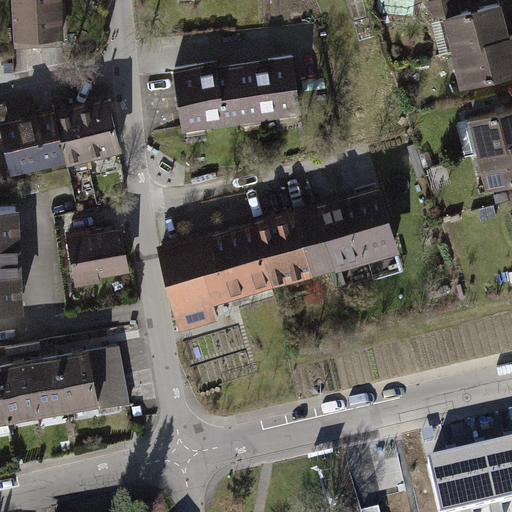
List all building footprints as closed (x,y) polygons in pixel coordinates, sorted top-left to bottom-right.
[(65,0),(17,0),(19,39),(67,37),(65,0)] [(458,42),(511,28),(511,22),(506,0),(480,0),(466,4),(464,0),(431,0),(435,15),(450,11),(458,42)] [(511,28),(458,42),(468,80),(511,68),(511,28)] [(305,105),(296,50),(222,62),(221,56),(179,63),(189,124),(305,105)] [(122,155),(109,98),(58,110),(71,167),(122,155)] [(511,141),(511,103),(473,113),(482,149),(486,148),(511,141)] [(3,107),(0,106),(0,123),(0,124),(9,122),(3,107)] [(36,115),(49,172),(71,167),(58,110),(36,115)] [(49,172),(36,115),(9,122),(0,124),(7,152),(13,180),(49,172)] [(511,141),(486,148),(494,182),(511,178),(511,141)] [(416,143),(408,146),(411,156),(420,153),(416,143)] [(423,164),(414,167),(418,177),(426,174),(423,164)] [(327,204),(319,207),(335,261),(396,243),(380,189),(352,197),(327,204)] [(298,213),(256,224),(272,277),(313,266),(335,261),(319,207),(298,213)] [(0,313),(23,313),(20,211),(0,211),(0,313)] [(134,270),(125,223),(70,234),(79,281),(134,270)] [(211,237),(160,252),(180,326),(217,315),(211,295),(226,291),(272,277),(256,224),(211,237)] [(49,348),(59,408),(102,401),(93,348),(92,341),(49,348)] [(93,348),(102,401),(102,408),(135,402),(124,343),(93,348)] [(59,408),(49,348),(4,356),(15,416),(59,408)] [(0,418),(15,416),(4,356),(0,356),(0,418)] [(511,443),(488,450),(501,506),(511,503),(511,443)] [(488,450),(459,457),(472,511),(475,511),(489,509),(490,511),(502,511),(501,506),(488,450)] [(472,511),(459,457),(430,463),(441,511),(472,511)]
